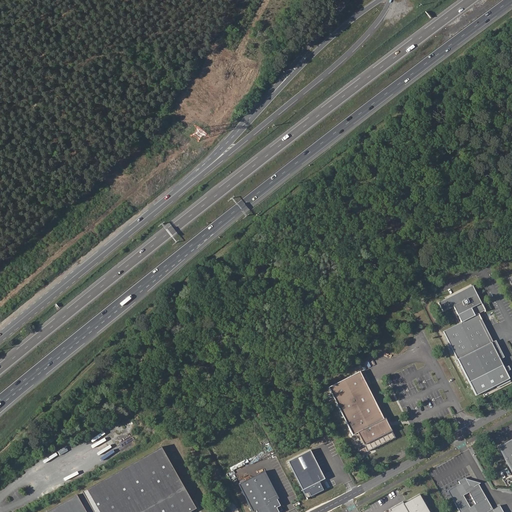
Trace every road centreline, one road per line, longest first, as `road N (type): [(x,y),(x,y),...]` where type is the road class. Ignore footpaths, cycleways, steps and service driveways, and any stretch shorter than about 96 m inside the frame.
road 1 (motorway): [(471,0),(0,368)]
road 2 (motorway): [(207,232),(511,0)]
road 3 (tertiary): [(189,182),(362,40),(390,0)]
road 4 (motorway): [(0,409),(207,232)]
road 5 (motorway): [(0,399),(207,232)]
road 6 (secondary): [(189,182),(0,337)]
road 7 (tertiary): [(511,403),(314,511)]
road 8 (motorway): [(380,0),(318,48),(241,130)]
road 9 (tertiary): [(345,0),(241,130)]
